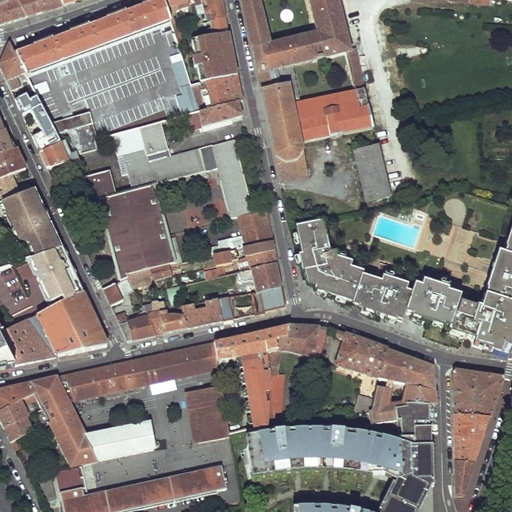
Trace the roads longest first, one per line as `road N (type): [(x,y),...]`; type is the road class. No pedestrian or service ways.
road 1 (residential): [(230,0),(297,317)]
road 2 (residential): [(0,95),(120,355)]
road 3 (residential): [(297,317),(120,355)]
road 4 (residential): [(444,358),(329,315),(297,317)]
road 5 (residential): [(451,511),(444,358)]
road 6 (residential): [(0,38),(118,0)]
road 7 (residential): [(120,355),(0,381)]
